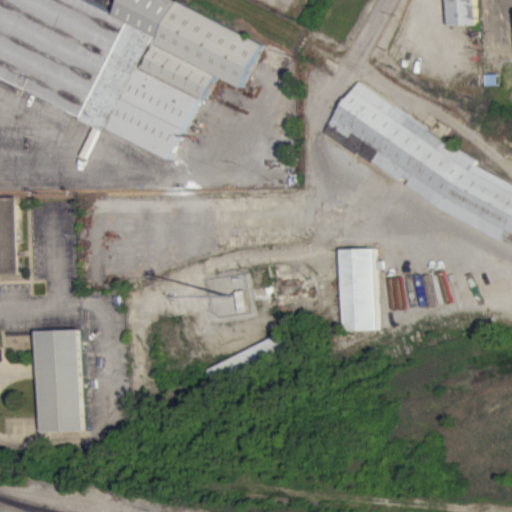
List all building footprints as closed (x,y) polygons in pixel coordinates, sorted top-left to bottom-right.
[(92,0),(0,0),(0,72),(84,115),(83,118),(108,129),(110,126),(171,158),(202,96),(206,99),(219,73),(242,86),(265,43),(182,0),(122,0),(116,12),(92,0)] [(476,0),(448,0),(450,33),(477,33),(476,0)] [(511,184),(355,97),(328,144),(404,187),(401,191),(503,248),(509,237),(511,238),(511,184)] [(0,282),(23,282),(21,205),(0,205),(0,282)] [(345,257),(347,339),(381,338),(379,256),(345,257)] [(85,438),(82,337),(40,339),(43,440),(85,438)] [(207,374),(214,393),(294,359),(286,341),(207,374)]
